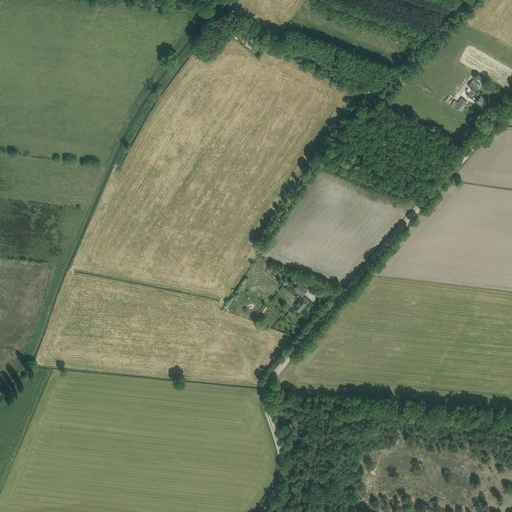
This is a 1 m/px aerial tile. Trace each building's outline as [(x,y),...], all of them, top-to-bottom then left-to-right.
[(473,79),(468,86),(475,91),(480,85),(473,79)] [(477,101),(479,103),(483,106),(487,100),(484,98),(485,98),(478,93),(476,95),(479,97),(477,101)] [(455,100),(451,104),(459,111),(466,101),(461,98),(458,102),(455,100)] [(302,295),(307,290),(299,282),(294,288),(302,295)] [(294,307),(300,312),(307,304),(301,298),(294,307)]
